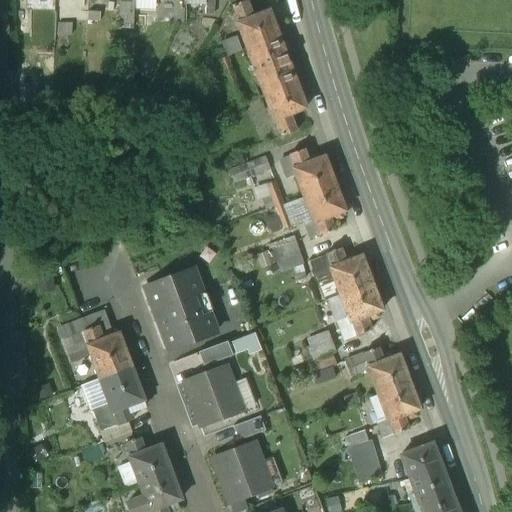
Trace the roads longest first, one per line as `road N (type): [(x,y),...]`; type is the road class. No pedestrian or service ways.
road 1 (tertiary): [(312,0),(346,124),(485,511)]
road 2 (residential): [(5,511),(0,67)]
road 3 (residential): [(205,511),(113,270)]
